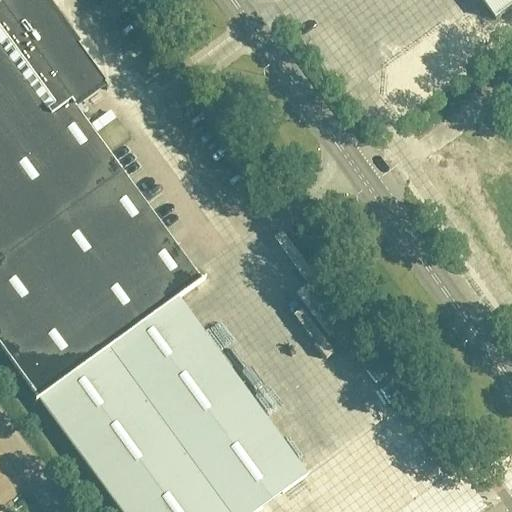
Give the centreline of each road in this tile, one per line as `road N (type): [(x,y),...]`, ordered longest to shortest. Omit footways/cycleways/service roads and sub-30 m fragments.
road 1 (unclassified): [(511,389),(367,188)]
road 2 (unclassified): [(367,188),(228,0)]
road 3 (unclassified): [(367,188),(511,86)]
